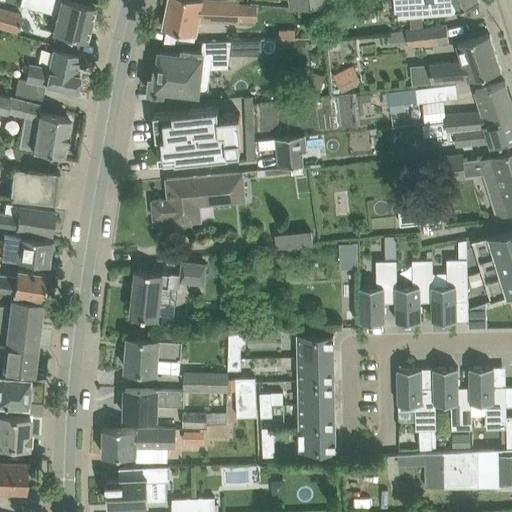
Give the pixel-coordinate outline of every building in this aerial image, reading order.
[(19,0),(19,2),(21,2),(21,3),(56,12),(51,31),(86,39),(94,5),(71,0),(19,0)] [(257,1),(239,1),(217,0),(169,0),(164,27),(195,33),(198,19),(239,21),(257,21),(257,1)] [(395,0),(397,15),(410,14),(450,10),(460,6),(479,0),(395,0)] [(0,25),(16,30),(21,13),(0,6),(0,25)] [(422,14),(410,16),(411,27),(423,25),(422,14)] [(322,35),(327,25),(308,25),(308,36),(322,35)] [(408,46),(451,42),(449,26),(390,31),(391,40),(407,39),(408,46)] [(430,63),(410,65),(412,84),(432,82),(432,83),(468,79),(470,79),(482,75),(501,69),(490,33),(471,39),(458,43),(462,59),(430,63)] [(159,59),(158,68),(155,68),(154,77),(150,77),(149,91),(153,91),(153,92),(158,93),(158,92),(163,93),(164,89),(199,93),(207,88),(208,79),(200,75),(201,71),(201,68),(228,67),(230,53),(260,53),(261,52),(261,38),(231,40),(203,41),(202,50),(183,48),(183,53),(159,50),(159,59)] [(14,92),(22,93),(22,94),(41,98),(45,83),(75,90),(79,74),(74,73),(78,55),(52,49),(48,66),(29,62),(26,77),(17,76),(14,92)] [(354,65),(334,74),(342,91),(362,82),(354,65)] [(481,108),(446,111),(447,121),(448,130),(454,129),(487,127),(486,123),(511,115),(511,103),(505,80),(486,87),(475,90),(481,108)] [(455,82),(387,90),(389,106),(390,110),(405,108),(404,101),(417,99),(417,101),(457,96),(455,82)] [(32,148),(64,154),(70,117),(39,112),(41,104),(0,93),(0,111),(1,112),(1,108),(23,114),(18,145),(32,148)] [(218,106),(153,112),(158,160),(228,154),(228,150),(240,149),(239,138),(242,137),(239,113),(219,115),(218,106)] [(487,127),(454,129),(456,144),(487,141),(487,139),(490,138),(492,145),(503,142),(511,139),(511,115),(486,123),(487,127)] [(426,122),(423,123),(424,135),(448,133),(448,130),(447,121),(446,120),(426,122)] [(305,135),(274,138),(277,168),(304,165),(303,151),(307,151),(305,135)] [(463,153),(440,155),(443,178),(465,176),(465,175),(483,173),(497,215),(508,212),(511,210),(511,149),(491,156),(481,158),(480,157),(463,159),(463,153)] [(9,196),(36,199),(56,201),(59,171),(13,165),(9,196)] [(170,223),(189,221),(201,220),(200,209),(200,203),(227,201),(245,199),(243,172),(166,178),(168,198),(163,199),(163,197),(159,198),(159,199),(152,200),(154,218),(170,217),(170,223)] [(400,223),(441,220),(439,201),(438,201),(438,199),(398,203),(400,223)] [(0,225),(31,230),(51,233),(54,209),(5,202),(4,211),(0,210),(0,225)] [(309,228),(273,232),(274,246),(310,242),(309,228)] [(511,228),(472,238),(491,300),(511,294),(511,293),(511,228)] [(50,238),(30,236),(4,232),(3,239),(0,239),(0,255),(47,262),(50,238)] [(358,268),(358,241),(337,241),(337,268),(358,268)] [(396,246),(385,247),(385,258),(396,257),(396,246)] [(468,299),(467,258),(448,258),(448,272),(433,272),(433,299),(433,319),(456,319),(455,300),(468,299)] [(397,301),(397,285),(396,259),(377,260),(377,286),(360,286),(361,321),(384,321),(383,301),(397,301)] [(433,299),(433,272),(433,259),(412,259),(413,285),(397,285),(397,301),(397,321),(420,320),(420,300),(433,299)] [(136,268),(131,315),(133,315),(132,319),(144,320),(145,316),(159,318),(159,317),(171,318),(174,297),(161,296),(162,286),(170,287),(170,285),(180,287),(181,283),(182,280),(204,283),(206,263),(183,261),(181,274),(136,268)] [(0,290),(42,296),(45,272),(15,268),(14,276),(0,273),(0,290)] [(42,300),(22,298),(11,296),(10,305),(0,303),(0,317),(39,322),(42,300)] [(487,327),(486,302),(468,307),(469,327),(487,327)] [(36,345),(39,322),(0,317),(0,330),(7,331),(6,341),(36,345)] [(298,332),(298,356),(334,355),(334,331),(298,332)] [(126,369),(146,371),(180,374),(183,340),(129,336),(126,369)] [(33,372),(36,349),(0,344),(0,358),(2,359),(1,368),(33,372)] [(229,357),(242,357),(242,345),(229,345),(229,357)] [(335,379),(334,355),(298,356),(299,379),(335,379)] [(241,369),(242,357),(229,357),(228,369),(241,369)] [(506,405),(506,385),(494,385),(494,365),(470,366),(470,386),(470,402),(472,402),(486,401),(486,427),(507,427),(507,417),(506,405)] [(470,402),(470,386),(458,386),(458,366),(434,367),(434,387),(434,403),(436,402),(451,402),(452,428),(472,428),(472,402),(470,402)] [(434,403),(434,387),(422,387),(422,367),(398,367),(398,409),(416,408),(416,429),(436,428),(436,402),(434,403)] [(228,389),(228,370),(183,369),(183,389),(228,389)] [(0,401),(26,404),(26,401),(31,398),(31,390),(28,387),(28,383),(22,383),(23,376),(8,375),(0,373),(0,401)] [(237,378),(239,416),(258,415),(256,377),(237,378)] [(335,402),(335,379),(299,379),(299,402),(335,402)] [(185,389),(145,388),(125,388),(125,416),(158,417),(159,404),(185,405),(185,389)] [(260,392),(261,403),(273,403),(283,403),(283,392),(260,392)] [(336,425),(335,402),(299,402),(300,426),(336,425)] [(273,403),(261,403),(261,416),(273,416),(273,403)] [(206,425),(206,410),(183,410),(183,425),(206,425)] [(0,443),(8,445),(28,446),(29,432),(28,432),(29,416),(0,414),(0,443)] [(336,449),(336,425),(300,426),(300,450),(336,449)] [(177,427),(156,427),(136,426),(136,428),(103,427),(103,454),(137,455),(136,461),(167,461),(167,446),(176,446),(177,427)] [(275,454),(274,426),(262,426),(262,454),(275,454)] [(467,443),(467,433),(455,433),(455,443),(467,443)] [(479,485),(478,449),(425,452),(425,486),(444,485),(444,486),(479,485)] [(0,489),(26,490),(26,462),(0,461),(0,489)] [(168,464),(119,467),(119,468),(126,468),(126,476),(107,477),(108,504),(148,502),(147,479),(168,478),(168,464)] [(511,471),(500,472),(500,484),(511,483),(511,471)] [(172,497),(172,511),(215,511),(215,496),(172,497)]
